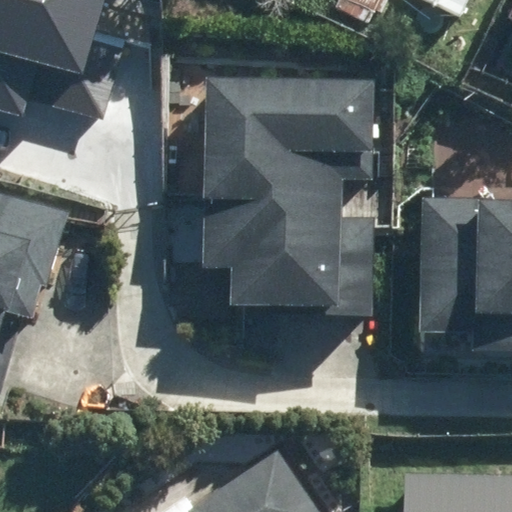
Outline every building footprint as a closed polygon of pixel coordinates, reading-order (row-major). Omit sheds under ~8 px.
[(348,0),(376,13),(381,0),(348,0)] [(462,0),(425,0),(456,14),(462,0)] [(281,305),(370,306),(370,223),(344,223),(344,164),(381,164),(381,88),(213,87),(212,250),(245,250),(244,346),(280,346),(281,305)] [(81,235),(0,208),(0,395),(2,396),(39,284),(62,292),(81,235)] [(471,223),(432,222),(430,322),(489,324),(488,345),(511,345),(511,209),(471,209),(471,223)] [(318,511),(290,470),(227,511),(318,511)] [(511,511),(511,473),(401,472),(398,511),(511,511)]
